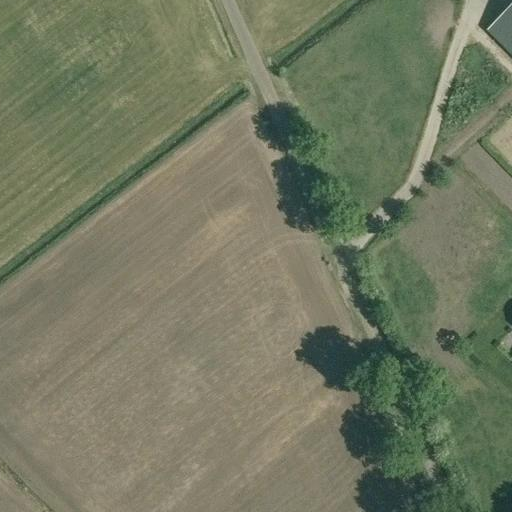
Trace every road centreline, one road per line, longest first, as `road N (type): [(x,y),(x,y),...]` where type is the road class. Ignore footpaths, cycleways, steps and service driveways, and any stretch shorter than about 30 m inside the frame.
road 1 (unclassified): [(334,258),(221,0)]
road 2 (unclassified): [(444,511),(334,258)]
road 3 (unclassified): [(334,258),(511,98)]
